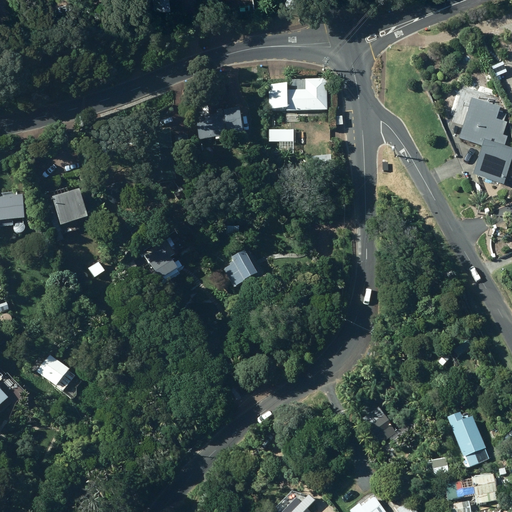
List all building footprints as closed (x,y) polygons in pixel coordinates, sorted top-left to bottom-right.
[(185,0),(157,0),(159,13),(163,12),(164,17),(176,15),(175,2),(185,0)] [(289,110),(329,109),(328,81),(325,78),(298,79),(298,89),(289,89),(289,83),(269,83),(269,106),(289,106),(289,110)] [(210,114),(208,103),(198,105),(200,116),(210,114)] [(471,178),(503,189),(511,162),(511,153),(504,150),(507,141),(501,139),(505,127),(494,123),(498,112),(472,103),(458,143),(481,150),(471,178)] [(241,106),(226,108),(226,115),(199,119),(201,139),(244,133),(241,106)] [(149,130),(156,181),(178,179),(171,127),(149,130)] [(275,141),(295,141),(295,129),(275,129),(275,141)] [(332,166),(331,155),(322,155),(323,167),(332,166)] [(50,198),(70,229),(80,222),(77,216),(80,215),(78,212),(84,207),(70,185),(50,198)] [(24,193),(0,195),(0,219),(0,220),(26,217),(24,193)] [(226,235),(240,235),(241,226),(226,226),(226,235)] [(144,254),(161,277),(179,265),(162,241),(144,254)] [(224,268),(235,286),(258,273),(261,277),(265,275),(249,247),(228,258),(232,264),(224,268)] [(87,266),(96,277),(106,269),(98,258),(87,266)] [(130,270),(137,265),(133,259),(126,265),(130,270)] [(43,299),(35,301),(38,310),(46,308),(43,299)] [(7,301),(0,303),(0,311),(9,308),(7,301)] [(455,354),(472,350),(469,341),(453,345),(455,354)] [(37,371),(64,390),(76,374),(69,370),(71,368),(50,353),(37,371)] [(443,365),(451,357),(446,353),(438,361),(443,365)] [(4,394),(0,389),(0,410),(9,402),(3,395),(4,394)] [(358,411),(381,444),(389,438),(396,447),(406,440),(399,429),(397,430),(380,406),(378,407),(373,400),(358,411)] [(462,411),(449,416),(465,456),(467,455),(471,466),(491,458),(474,415),(465,419),(462,411)] [(432,459),(435,476),(451,473),(447,456),(432,459)] [(478,503),(500,500),(495,473),(473,477),(478,503)] [(319,511),(318,511),(311,511),(308,508),(312,504),(317,499),(311,493),(302,502),(298,498),(282,511),(319,511)] [(351,510),(352,511),(386,511),(373,493),(351,510)] [(397,509),(399,511),(418,511),(419,511),(414,505),(411,507),(407,502),(397,509)] [(451,511),(465,511),(464,502),(451,504),(451,511)]
